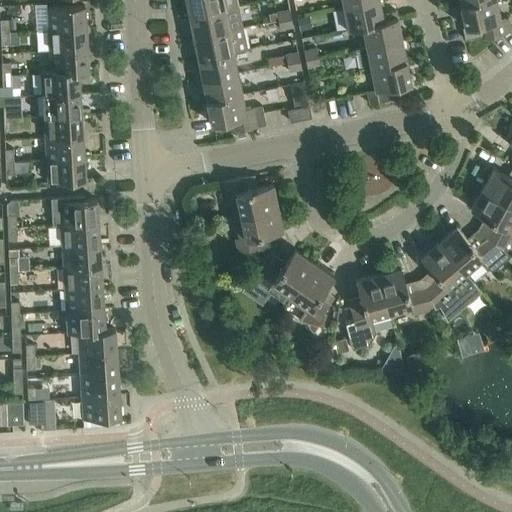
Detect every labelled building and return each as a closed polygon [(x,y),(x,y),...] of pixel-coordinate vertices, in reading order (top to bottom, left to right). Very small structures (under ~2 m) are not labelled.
[(186,0),(189,16),(238,7),(236,0),(186,0)] [(343,7),(332,10),(336,31),(347,29),(398,18),(396,10),(382,13),(379,0),(344,7),(343,7)] [(459,0),(460,5),(465,27),(462,28),(465,39),(465,40),(511,30),(508,17),(501,19),(497,0),(459,0)] [(47,7),(48,29),(86,27),(85,4),(47,7)] [(189,16),(194,38),(242,28),(238,7),(189,16)] [(276,11),(278,21),(291,18),(289,9),(276,11)] [(309,15),(298,17),(300,30),(312,28),(309,15)] [(280,30),(293,27),(291,18),(278,21),(280,30)] [(398,18),(347,29),(347,30),(361,27),(365,47),(366,47),(402,39),(398,18)] [(0,19),(0,24),(0,32),(9,32),(9,19),(0,19)] [(48,29),(50,51),(88,49),(86,27),(48,29)] [(194,38),(198,59),(234,52),(234,51),(246,48),(242,28),(194,38)] [(10,44),(9,32),(0,32),(1,44),(10,44)] [(365,47),(354,49),(358,70),(361,70),(369,68),(371,68),(406,60),(402,39),(366,47),(365,47)] [(304,51),(306,59),(318,57),(316,48),(304,51)] [(50,51),(51,71),(51,73),(79,71),(79,72),(89,72),(88,49),(50,51)] [(287,63),(300,60),(298,51),(285,54),(276,56),(277,65),(287,63)] [(198,59),(202,80),(238,73),(234,52),(198,59)] [(320,65),(318,57),(306,59),(307,68),(320,65)] [(289,72),(301,69),(302,69),(300,60),(287,63),(289,72)] [(373,88),(365,90),(366,92),(368,104),(370,104),(395,98),(393,87),(411,83),(406,60),(371,68),(369,68),(373,88)] [(1,62),(2,75),(11,75),(10,62),(1,62)] [(41,72),(43,95),(80,93),(79,72),(79,71),(51,73),(51,71),(41,72)] [(202,80),(207,101),(242,94),(238,73),(202,80)] [(2,75),(2,88),(0,87),(0,97),(12,97),(12,88),(21,87),(20,74),(11,75),(2,75)] [(304,82),(290,84),(294,109),(308,106),(308,104),(304,82)] [(43,95),(44,116),(82,114),(80,93),(43,95)] [(232,132),(257,127),(266,125),(263,112),(262,106),(245,109),(242,94),(207,101),(211,124),(229,120),(232,132)] [(3,106),(4,119),(12,118),(12,105),(3,106)] [(311,117),(308,106),(294,109),(287,110),(290,122),(311,117)] [(44,116),(45,138),(83,136),(82,114),(44,116)] [(12,130),(12,118),(4,119),(4,131),(12,130)] [(45,138),(47,159),(84,157),(83,136),(45,138)] [(5,149),(5,162),(14,161),(13,149),(5,149)] [(86,180),(84,157),(47,159),(48,182),(86,180)] [(5,162),(5,174),(14,174),(14,172),(25,172),(25,161),(14,161),(5,162)] [(493,168),(482,188),(511,205),(511,177),(511,178),(493,168)] [(229,195),(234,216),(235,216),(277,207),(273,186),(258,189),(255,175),(222,182),(224,196),(229,195)] [(481,232),(503,250),(504,250),(511,235),(511,230),(510,230),(511,226),(511,205),(482,188),(470,208),(489,219),(481,232)] [(88,195),(53,198),(53,203),(54,225),(99,221),(97,199),(88,199),(88,195)] [(282,230),(277,207),(235,216),(234,216),(238,238),(234,239),(237,253),(264,247),(262,234),(282,230)] [(7,215),(7,228),(16,227),(16,215),(7,215)] [(61,224),(62,246),(100,243),(99,222),(61,224)] [(456,226),(439,241),(455,260),(468,275),(481,263),(487,270),(494,270),(510,256),(503,250),(504,250),(503,250),(481,232),(470,242),(456,226)] [(7,228),(8,240),(17,240),(16,227),(7,228)] [(439,241),(421,257),(434,272),(422,283),(423,285),(429,296),(436,309),(440,305),(447,319),(481,291),(478,287),(468,275),(455,260),(439,241)] [(62,246),(64,267),(101,265),(100,243),(62,246)] [(270,286),(289,299),(314,263),(295,249),(282,268),(271,261),(257,282),(268,289),(270,286)] [(8,258),(9,270),(18,270),(17,258),(8,258)] [(314,263),(289,299),(306,311),(299,320),(306,322),(313,333),(314,332),(318,326),(319,326),(320,325),(321,325),(323,324),(323,322),(324,321),(326,313),(324,312),(331,302),(320,295),(333,276),(314,263)] [(64,267),(65,289),(103,286),(101,265),(64,267)] [(400,267),(378,273),(378,274),(390,316),(390,317),(412,311),(413,315),(435,309),(436,309),(429,296),(423,285),(422,283),(406,288),(400,267)] [(18,283),(18,270),(9,270),(10,283),(18,283)] [(373,322),(390,317),(390,316),(378,274),(378,273),(356,280),(362,302),(350,305),(354,319),(345,321),(352,349),(369,344),(376,332),(373,322)] [(65,289),(66,311),(104,309),(103,286),(65,289)] [(10,302),(10,315),(19,314),(19,301),(10,302)] [(66,311),(68,333),(115,329),(115,328),(105,329),(104,309),(66,311)] [(19,314),(10,315),(11,327),(20,326),(20,324),(19,314)] [(78,333),(79,353),(117,351),(115,329),(68,333),(68,334),(78,333)] [(476,333),(458,338),(462,352),(479,346),(476,333)] [(12,352),(21,351),(20,335),(11,336),(12,352)] [(346,337),(334,341),(338,353),(350,350),(346,337)] [(25,344),(26,357),(35,356),(34,344),(25,344)] [(79,353),(80,375),(118,373),(117,351),(79,353)] [(417,352),(405,355),(408,367),(420,364),(417,352)] [(26,357),(26,369),(35,369),(35,356),(26,357)] [(12,358),(13,381),(22,381),(21,358),(12,358)] [(80,375),(82,397),(119,394),(118,373),(80,375)] [(22,393),(22,381),(13,381),(13,393),(22,393)] [(27,387),(27,400),(36,399),(35,386),(27,387)] [(121,417),(119,394),(82,397),(83,419),(121,417)] [(27,400),(28,424),(45,423),(44,399),(36,399),(27,400)] [(6,425),(23,424),(22,402),(6,402),(6,425)]
